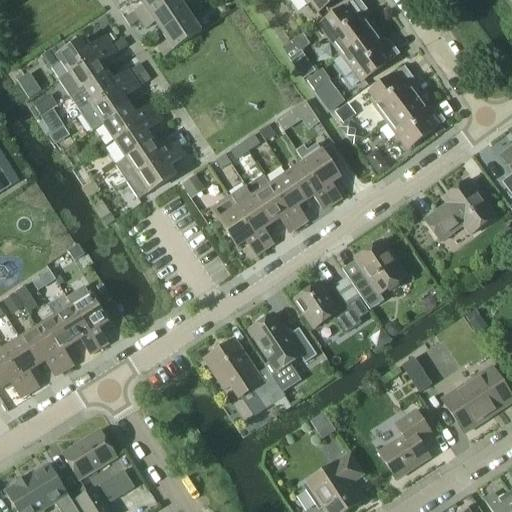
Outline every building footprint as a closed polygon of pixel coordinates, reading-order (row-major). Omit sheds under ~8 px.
[(140,22),(173,0),(139,0),(144,7),(134,13),(140,22)] [(162,34),(189,17),(178,0),(173,0),(140,22),(146,31),(156,25),(162,34)] [(302,0),(307,7),(310,4),(317,14),(337,0),(302,0)] [(356,0),(321,25),(331,38),(328,40),(341,58),(374,33),(366,23),(362,17),(366,14),(356,0)] [(201,35),(189,17),(162,34),(168,44),(159,50),(165,58),(201,35)] [(374,33),(341,58),(353,75),(357,73),(364,82),(398,58),(389,46),(385,49),(381,43),(374,33)] [(112,34),(106,38),(111,44),(117,40),(112,34)] [(285,47),(284,48),(290,57),(292,59),(292,58),(294,57),(293,55),(297,53),(298,54),(301,53),(309,47),(307,45),(301,36),(285,47)] [(58,48),(42,60),(49,70),(59,64),(67,77),(111,47),(105,39),(90,49),(85,41),(63,55),(58,48)] [(79,94),(107,75),(101,66),(116,55),(111,47),(67,77),(79,94)] [(386,125),(420,100),(408,83),(412,80),(404,68),(368,94),(376,105),(373,107),(386,125)] [(91,111),(133,82),(127,73),(113,83),(107,75),(79,94),(91,111)] [(331,81),(315,92),(330,114),(346,103),(331,81)] [(102,128),(130,109),(124,100),(139,90),(133,82),(91,111),(102,128)] [(420,100),(386,125),(398,142),(402,140),(409,150),(432,134),(440,128),(444,125),(436,113),(432,116),(427,110),(420,100)] [(305,104),(290,114),(294,121),(309,111),(310,110),(306,103),(305,104)] [(347,105),(335,114),(343,125),(355,116),(347,105)] [(114,145),(156,116),(150,107),(136,116),(130,109),(102,128),(114,145)] [(40,119),(44,126),(46,124),(56,118),(52,112),(40,119)] [(156,116),(114,145),(125,161),(153,143),(146,133),(161,123),(156,116)] [(293,127),(286,116),(276,122),(284,133),(293,127)] [(259,133),(259,134),(266,143),(275,137),(268,128),(268,127),(259,133)] [(440,128),(432,134),(436,139),(444,133),(440,128)] [(254,137),(242,145),(247,153),(259,145),(254,137)] [(126,185),(178,150),(172,141),(158,151),(153,143),(125,161),(115,168),(126,185)] [(242,145),(230,152),(231,153),(236,161),(247,153),(242,145)] [(296,153),(304,165),(332,207),(339,202),(330,188),(340,181),(331,169),(322,154),(321,153),(316,145),(306,152),(303,148),(296,153)] [(511,148),(500,157),(511,173),(511,175),(501,183),(511,198),(511,148)] [(184,158),(178,150),(126,185),(138,202),(176,177),(170,168),(184,158)] [(219,160),(215,162),(216,163),(221,171),(229,165),(230,164),(225,156),(219,160)] [(10,170),(4,162),(0,164),(0,171),(2,175),(10,170)] [(384,164),(374,172),(378,178),(389,170),(384,164)] [(332,207),(304,165),(286,177),(305,205),(314,198),(323,212),(332,207)] [(190,201),(205,191),(196,177),(181,186),(190,201)] [(296,210),(305,205),(286,177),(270,188),(298,230),(306,224),(296,210)] [(263,178),(245,189),(252,199),(270,227),(280,221),(289,235),(298,230),(270,188),(263,178)] [(470,237),(495,219),(468,182),(443,200),(447,206),(424,222),(440,244),(463,227),(470,237)] [(270,227),(245,189),(229,200),(263,252),(271,247),(262,233),(270,227)] [(255,258),(263,252),(229,200),(211,212),(236,250),(246,244),(255,258)] [(353,261),(355,264),(362,275),(350,283),(369,312),(382,303),(378,297),(404,280),(380,243),(353,261)] [(76,247),(67,254),(74,264),(83,258),(84,257),(77,247),(76,247)] [(46,287),(40,278),(32,283),(38,292),(46,287)] [(318,286),(294,302),(313,332),(332,319),(338,328),(343,336),(359,325),(357,321),(348,307),(335,288),(327,293),(324,295),(318,286)] [(20,291),(15,294),(20,302),(29,296),(24,288),(20,291)] [(66,299),(71,308),(100,352),(107,347),(97,331),(107,325),(89,296),(84,288),(66,299)] [(3,303),(10,313),(12,316),(24,308),(21,305),(15,295),(14,295),(12,297),(3,303)] [(359,300),(348,307),(354,317),(357,321),(368,314),(359,300)] [(100,352),(71,308),(54,319),(73,348),(81,342),(91,357),(100,352)] [(274,316),(248,332),(269,365),(264,368),(271,379),(287,368),(300,359),(305,366),(317,359),(299,331),(288,338),(274,316)] [(479,316),(468,324),(476,336),(487,328),(479,316)] [(73,348),(54,319),(37,330),(65,374),(73,368),(64,353),(73,348)] [(57,379),(65,374),(37,330),(19,342),(37,370),(47,364),(57,379)] [(37,370),(19,342),(2,353),(30,396),(38,390),(29,375),(37,370)] [(265,371),(256,377),(234,342),(203,362),(223,393),(229,389),(236,401),(250,392),(263,412),(283,400),(265,371)] [(30,396),(2,353),(0,354),(0,386),(3,392),(11,386),(21,401),(30,396)] [(419,395),(431,386),(413,360),(401,368),(419,395)] [(441,402),(463,435),(511,402),(511,400),(491,369),(441,402)] [(418,442),(430,434),(416,413),(395,427),(403,439),(378,455),(395,480),(428,458),(418,442)] [(79,483),(95,473),(115,460),(99,435),(63,457),(79,483)] [(306,484),(302,487),(318,511),(322,509),(324,511),(347,511),(361,503),(350,485),(364,476),(350,455),(306,484)] [(76,511),(68,498),(49,467),(28,480),(27,479),(15,486),(16,488),(5,495),(15,511),(44,511),(54,506),(57,511),(76,511)] [(123,472),(99,487),(110,505),(134,490),(123,472)] [(82,511),(107,511),(94,492),(77,502),(82,511)] [(511,511),(511,501),(508,495),(498,502),(493,495),(483,501),(489,511),(511,511)]
